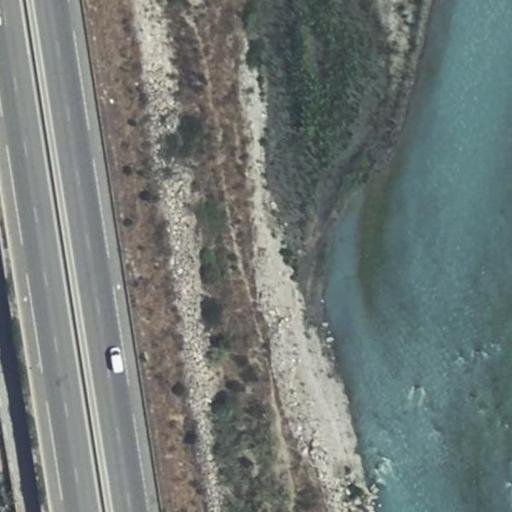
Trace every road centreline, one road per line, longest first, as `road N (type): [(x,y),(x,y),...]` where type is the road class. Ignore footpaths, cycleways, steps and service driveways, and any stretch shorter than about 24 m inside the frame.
road 1 (trunk): [(129,511),(50,0)]
road 2 (trunk): [(3,0),(80,511)]
road 3 (unclassified): [(0,323),(31,511)]
